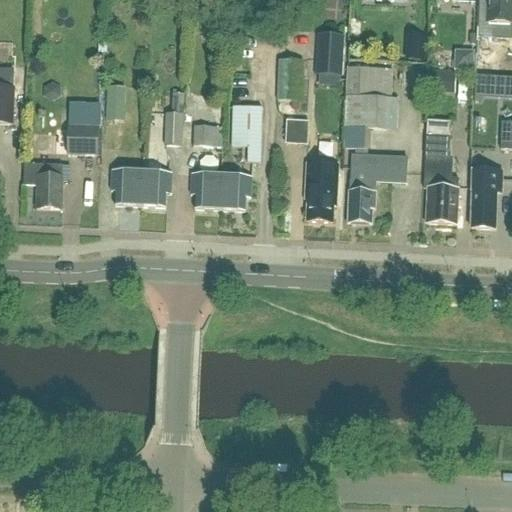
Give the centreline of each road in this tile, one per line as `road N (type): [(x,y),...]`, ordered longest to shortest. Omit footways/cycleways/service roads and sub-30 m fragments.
road 1 (residential): [(173,486),(511,501)]
road 2 (tertiary): [(184,274),(511,290)]
road 3 (unclassified): [(173,486),(184,274)]
road 4 (tertiary): [(0,274),(184,274)]
road 5 (residential): [(0,478),(173,486)]
